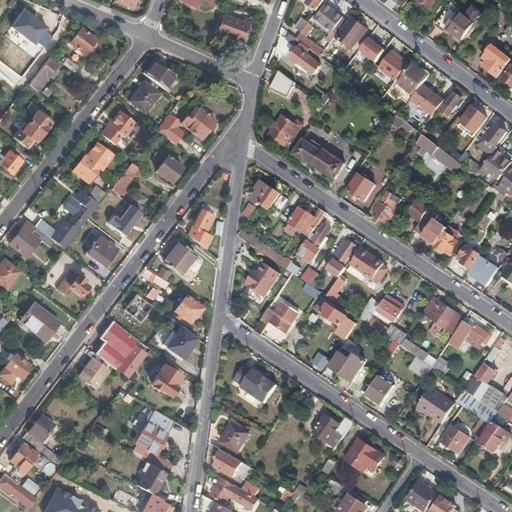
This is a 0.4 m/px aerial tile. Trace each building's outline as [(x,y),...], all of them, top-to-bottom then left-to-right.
[(309,13),(313,16),(324,0),(306,0),(305,2),(312,8),(309,13)] [(408,2),(405,0),(392,0),(403,8),(408,2)] [(434,11),(442,0),(419,0),(410,12),(423,21),(431,9),(434,11)] [(328,6),(316,20),(332,32),(343,18),(328,6)] [(451,6),(439,22),(462,40),(475,24),(482,14),(474,7),(467,17),(451,6)] [(50,27),(25,8),(12,26),(36,44),(50,27)] [(242,42),(251,19),(244,16),(243,21),(224,14),(216,32),(242,42)] [(302,34),(309,24),(301,19),(294,28),(302,34)] [(337,38),(353,50),(368,31),(352,19),(337,38)] [(83,56),(95,40),(79,29),(67,44),(83,56)] [(381,35),(375,31),(370,38),(375,43),(381,35)] [(320,58),(323,53),(325,51),(302,34),(298,41),(310,50),(320,58)] [(306,54),(310,50),(298,41),(291,36),(287,41),(298,49),(291,58),(314,76),(322,66),(306,54)] [(499,79),(511,61),(494,47),(484,60),(487,62),(484,67),(499,79)] [(389,51),(378,70),(397,82),(409,62),(389,51)] [(320,58),(336,70),(339,66),(323,53),(320,58)] [(58,63),(49,57),(47,59),(56,65),(58,63)] [(36,92),(48,75),(52,77),(55,73),(52,70),(56,65),(47,59),(41,68),(27,85),(30,88),(36,92)] [(76,67),(66,59),(62,65),(72,72),(76,67)] [(174,76),(153,61),(142,75),(146,77),(162,90),(164,91),(174,76)] [(408,91),(415,96),(423,86),(430,77),(422,70),(421,71),(413,65),(400,82),(409,89),(408,91)] [(511,68),(503,79),(511,86),(511,68)] [(295,84),(279,72),(271,89),(288,98),(295,84)] [(366,82),(370,86),(376,78),(372,75),(366,82)] [(162,90),(146,77),(142,83),(158,94),(162,90)] [(142,114),(158,94),(142,83),(127,102),(142,114)] [(27,94),(30,88),(27,85),(22,91),(27,94)] [(445,102),(423,86),(415,96),(411,102),(433,118),(439,110),(444,104),(445,102)] [(36,92),(30,88),(27,94),(38,103),(42,97),(36,92)] [(444,104),(439,110),(449,118),(463,100),(455,94),(446,106),(444,104)] [(320,103),(325,106),(329,100),(325,96),(320,103)] [(488,119),(474,108),(462,124),(476,134),(488,119)] [(199,141),(213,122),(198,110),(196,113),(194,112),(188,119),(186,117),(179,126),(199,141)] [(49,122),(43,118),(45,115),(41,112),(39,115),(35,112),(27,122),(28,122),(42,133),(48,126),(47,125),(49,122)] [(122,138),(133,123),(118,112),(116,115),(109,124),(108,123),(101,132),(115,141),(119,136),(122,138)] [(285,113),(270,136),(285,147),(288,142),(292,144),(304,126),(285,113)] [(109,124),(116,115),(114,114),(108,123),(109,124)] [(181,133),(173,127),(176,122),(167,115),(154,131),(171,144),(172,143),(173,144),(181,133)] [(397,116),(394,120),(402,126),(405,122),(399,117),(397,116)] [(37,141),(42,133),(28,122),(21,132),(18,130),(12,138),(24,147),(30,140),(32,137),(36,140),(37,141)] [(479,146),(491,156),(508,134),(498,127),(492,135),(489,132),(486,137),(479,146)] [(307,165),(308,163),(335,181),(346,165),(313,143),(311,145),(304,140),(293,155),(307,165)] [(428,152),(454,172),(460,163),(459,162),(440,148),(429,140),(420,152),(425,156),(428,152)] [(101,169),(110,156),(94,143),(84,156),(83,155),(71,171),(86,183),(98,167),(101,169)] [(3,159),(0,157),(0,166),(11,175),(26,156),(14,147),(10,152),(8,151),(3,159)] [(499,181),(503,175),(510,167),(511,164),(511,162),(503,156),(506,153),(500,148),(483,170),(481,172),(489,177),(491,174),(499,181)] [(180,169),(165,157),(154,172),(170,183),(180,169)] [(481,172),(483,170),(470,159),(464,167),(467,169),(477,177),(481,172)] [(461,177),(467,169),(464,167),(460,163),(454,172),(461,177)] [(140,173),(128,164),(126,167),(108,190),(116,196),(133,175),(137,177),(140,173)] [(511,164),(510,167),(503,175),(506,178),(499,186),(511,195),(511,164)] [(381,192),(375,188),(376,187),(359,175),(348,191),(365,203),(367,200),(372,204),(381,192)] [(270,189),(261,183),(256,190),(258,191),(251,201),(259,206),(260,203),(270,189)] [(487,190),(496,197),(498,193),(493,189),(490,186),(487,190)] [(498,193),(506,198),(508,195),(496,186),(493,189),(498,193)] [(93,187),(86,196),(97,205),(104,195),(93,187)] [(270,189),(260,203),(270,210),(279,196),(270,189)] [(85,220),(97,205),(86,196),(79,191),(73,199),(79,204),(65,222),(77,231),(85,220)] [(503,203),(506,199),(506,198),(498,193),(496,197),(503,203)] [(371,219),(385,228),(401,202),(391,195),(384,206),(380,204),(371,219)] [(276,204),(283,210),(289,202),(282,196),(276,204)] [(408,214),(414,218),(422,205),(416,201),(408,214)] [(243,214),(250,219),(257,209),(250,204),(243,214)] [(141,213),(131,205),(121,219),(113,213),(107,222),(126,235),(141,213)] [(420,223),(429,210),(422,205),(414,218),(420,223)] [(312,234),(326,214),(320,210),(314,218),(300,208),(289,224),(298,229),(309,238),(312,234)] [(415,232),(436,246),(447,229),(435,221),(438,216),(429,210),(420,223),(415,232)] [(203,235),(211,218),(199,212),(186,237),(204,251),(210,239),(203,235)] [(55,232),(39,220),(33,227),(48,238),(50,239),(55,232)] [(33,227),(26,221),(7,245),(24,258),(37,242),(43,246),(48,238),(33,227)] [(298,229),(289,224),(284,231),(293,237),(298,229)] [(312,234),(309,238),(298,254),(311,264),(320,251),(317,249),(325,238),(331,230),(324,225),(318,233),(316,231),(314,235),(312,234)] [(462,247),(466,241),(461,238),(462,238),(448,228),(447,229),(436,246),(435,247),(445,254),(446,253),(450,256),(458,244),(462,247)] [(242,230),(238,237),(256,248),(260,242),(242,230)] [(115,251),(97,238),(85,254),(102,267),(115,251)] [(320,251),(328,239),(325,238),(317,249),(320,251)] [(256,248),(281,266),(286,260),(260,242),(256,248)] [(342,274),(346,269),(342,267),(356,247),(349,242),(335,262),(333,260),(327,270),(334,275),(339,278),(342,274)] [(194,258),(176,245),(162,263),(180,276),(194,258)] [(470,272),(480,257),(466,248),(459,258),(463,261),(461,265),(463,266),(462,268),(467,271),(468,270),(470,272)] [(384,265),(361,250),(347,272),(355,277),(359,270),(367,276),(367,277),(368,277),(368,276),(379,283),(388,270),(382,267),(384,265)] [(498,261),(503,264),(509,255),(504,252),(498,261)] [(287,270),(291,264),(293,262),(287,258),(286,260),(281,266),(287,270)] [(470,275),(488,287),(499,270),(481,258),(470,275)] [(0,286),(5,290),(18,273),(2,260),(0,262),(0,286)] [(511,262),(503,277),(511,282),(511,262)] [(265,264),(258,274),(256,276),(253,274),(246,283),(250,286),(249,287),(265,298),(281,275),(265,264)] [(287,270),(296,276),(300,270),(291,264),(287,270)] [(308,284),(316,273),(309,268),(301,280),(308,284)] [(359,270),(355,277),(360,280),(362,276),(366,278),(367,277),(367,276),(359,270)] [(87,288),(82,284),(84,282),(76,276),(74,279),(67,273),(54,290),(61,296),(68,288),(80,297),(87,288)] [(166,283),(149,273),(145,280),(164,291),(168,284),(166,283)] [(308,284),(315,289),(322,278),(316,273),(308,284)] [(327,297),(337,304),(341,297),(337,294),(348,278),(342,274),(339,278),(327,297)] [(150,308),(135,295),(123,311),(138,323),(150,308)] [(378,311),(394,322),(405,307),(388,296),(378,311)] [(187,324),(199,309),(184,298),(173,312),(187,324)] [(339,336),(346,341),(356,326),(346,319),(347,318),(335,310),(337,308),(322,298),(315,309),(322,313),(321,314),(341,327),(339,331),(339,336)] [(276,311),(280,301),(274,299),(270,308),(276,311)] [(361,319),(367,324),(371,317),(380,304),(372,299),(359,318),(361,319)] [(433,300),(423,314),(436,322),(429,332),(437,337),(443,327),(455,334),(464,321),(465,319),(440,303),(440,304),(433,300)] [(254,331),(261,336),(269,323),(286,334),(300,314),(283,303),(275,314),(269,310),(254,331)] [(57,324),(31,305),(17,322),(43,342),(49,335),(50,336),(51,336),(53,336),(54,334),(55,332),(55,330),(53,329),(57,324)] [(337,308),(335,310),(347,318),(350,313),(339,305),(337,308)] [(160,327),(168,317),(162,313),(154,323),(160,327)] [(399,346),(404,339),(407,335),(392,326),(390,329),(371,317),(367,324),(393,341),(399,346)] [(472,331),(474,328),(464,321),(455,334),(449,344),(459,350),(466,340),(463,338),(469,329),(472,331)] [(133,346),(136,342),(111,322),(98,338),(104,342),(94,356),(110,368),(114,371),(115,370),(126,378),(144,354),(133,346)] [(498,343),(499,341),(475,325),(474,328),(472,331),(469,329),(463,338),(466,340),(472,344),(479,349),(483,343),(493,350),(498,343)] [(199,339),(181,328),(168,347),(186,359),(199,339)] [(425,363),(432,368),(436,363),(421,353),(423,351),(404,339),(399,346),(417,357),(425,363)] [(466,340),(459,350),(465,355),(472,344),(466,340)] [(392,357),(399,346),(393,341),(386,352),(392,357)] [(486,360),(490,362),(501,345),(498,343),(493,350),(486,360)] [(323,371),(330,360),(319,353),(312,363),(323,371)] [(340,354),(331,367),(353,382),(366,363),(355,355),(351,361),(340,354)] [(17,379),(27,367),(12,356),(0,371),(0,378),(8,385),(13,379),(11,378),(12,376),(17,379)] [(94,389),(110,368),(94,356),(77,377),(94,389)] [(417,374),(425,363),(417,357),(409,368),(417,374)] [(432,368),(442,374),(449,364),(439,357),(436,363),(432,368)] [(474,377),(487,385),(499,368),(490,362),(486,360),(475,376),(474,377)] [(425,379),(432,368),(425,363),(417,374),(425,379)] [(173,387),(179,377),(163,366),(151,385),(152,386),(151,387),(159,392),(160,392),(168,397),(169,395),(170,396),(171,396),(173,396),(174,395),(175,394),(175,392),(175,390),(173,389),(174,388),(173,387)] [(263,379),(264,378),(254,370),(252,373),(243,367),(234,381),(242,387),(241,389),(265,405),(277,387),(268,380),(267,381),(263,379)] [(457,385),(465,390),(474,377),(475,376),(467,371),(457,385)] [(394,386),(380,376),(373,387),(386,396),(394,386)] [(498,412),(503,404),(508,397),(489,386),(487,385),(474,377),(465,390),(498,412)] [(373,387),(366,397),(375,403),(373,405),(379,408),(387,397),(386,396),(373,387)] [(442,424),(456,404),(430,387),(419,404),(432,412),(430,416),(442,424)] [(9,397),(0,390),(0,399),(5,403),(9,397)] [(490,425),(498,412),(465,390),(457,402),(463,407),(490,425)] [(417,407),(430,416),(432,412),(419,404),(417,407)] [(511,410),(503,404),(498,412),(511,421),(511,410)] [(155,455),(172,423),(155,413),(148,426),(144,424),(133,443),(155,455)] [(336,432),(344,437),(354,422),(346,417),(341,425),(326,415),(314,433),(332,445),(334,442),(331,439),(336,432)] [(48,431),(50,428),(38,419),(26,434),(39,443),(44,435),(47,437),(50,433),(48,431)] [(238,453),(250,434),(232,423),(220,441),(238,453)] [(494,454),(503,441),(506,443),(511,435),(501,429),(492,423),(479,443),(494,454)] [(467,459),(477,443),(450,426),(440,441),(467,459)] [(59,460),(25,434),(21,439),(56,465),(59,460)] [(36,456),(20,444),(0,470),(0,472),(2,474),(15,484),(21,476),(16,474),(16,467),(21,460),(28,465),(36,456)] [(367,475),(371,470),(378,475),(388,460),(363,444),(349,464),(367,475)] [(244,462),(222,450),(215,461),(217,462),(215,466),(225,472),(229,465),(238,471),(244,462)] [(403,467),(401,459),(391,462),(393,470),(403,467)] [(21,476),(28,465),(21,460),(16,467),(16,474),(21,476)] [(153,496),(165,474),(144,463),(133,485),(145,492),(153,496)] [(15,484),(2,474),(0,476),(0,488),(8,495),(16,485),(15,484)] [(244,491),(222,477),(218,484),(214,482),(210,488),(214,490),(211,496),(226,505),(230,497),(253,511),(259,500),(244,491)] [(344,485),(333,478),(329,486),(339,492),(344,485)] [(424,511),(426,511),(427,511),(439,494),(420,481),(407,500),(424,511)] [(35,499),(16,485),(8,495),(28,509),(35,499)] [(99,511),(101,510),(56,487),(43,511),(99,511)] [(349,495),(337,511),(365,511),(367,510),(358,503),(359,501),(349,495)] [(233,511),(204,496),(201,511),(233,511)] [(452,511),(457,506),(442,496),(431,511),(428,511),(427,511),(426,511),(452,511)] [(168,511),(170,509),(168,508),(170,505),(156,498),(148,511),(168,511)]
